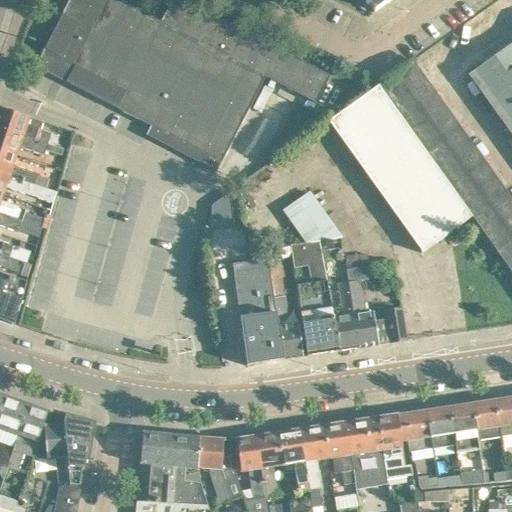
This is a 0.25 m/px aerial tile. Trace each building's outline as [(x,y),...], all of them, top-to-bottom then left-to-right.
[(69,0),(35,68),(65,82),(150,126),(207,156),(220,163),(264,77),(287,89),(315,104),(329,76),(181,0),(172,0),(161,22),(118,0),(69,0)] [(366,0),(365,2),(375,11),(390,0),(366,0)] [(511,45),(507,48),(469,76),(511,135),(511,45)] [(511,200),(470,143),(434,93),(423,77),(412,62),(400,70),(379,85),(378,86),(472,217),(471,217),(511,274),(511,200)] [(472,217),(378,86),(366,94),(338,115),(328,122),(421,252),(420,252),(421,253),(440,240),(447,235),(459,226),(471,217),(472,217)] [(0,109),(0,129),(47,145),(51,134),(40,131),(43,124),(0,109)] [(217,169),(220,163),(207,156),(150,126),(146,133),(217,169)] [(0,152),(15,158),(16,156),(19,148),(43,156),(45,151),(61,156),(63,150),(47,145),(0,129),(0,152)] [(0,174),(48,190),(49,188),(49,187),(43,177),(38,175),(26,171),(12,166),(15,159),(15,158),(0,152),(0,174)] [(0,174),(0,194),(2,196),(5,188),(52,204),(55,194),(55,193),(48,190),(0,174)] [(211,206),(209,232),(233,229),(229,193),(211,206)] [(0,194),(0,214),(41,229),(45,230),(51,212),(46,210),(44,219),(25,212),(25,211),(12,206),(0,202),(2,196),(0,194)] [(307,243),(321,241),(342,238),(310,194),(285,212),(307,243)] [(0,214),(0,226),(17,233),(18,231),(38,238),(41,229),(0,214)] [(340,352),(335,319),(328,281),(321,241),(307,243),(292,246),(294,259),(295,267),(309,265),(312,283),(298,285),(306,357),(340,352)] [(0,255),(18,262),(18,260),(31,265),(34,254),(0,242),(0,255)] [(294,259),(292,246),(278,248),(280,261),(294,259)] [(18,262),(0,255),(0,267),(14,272),(18,262)] [(231,272),(235,295),(242,340),(246,367),(255,365),(284,361),(274,299),(273,289),(270,278),(269,278),(267,267),(231,272)] [(349,283),(359,349),(378,346),(373,313),(367,315),(361,282),(368,281),(366,268),(347,271),(349,283)] [(0,293),(21,301),(26,284),(26,283),(0,273),(0,293)] [(285,298),(283,298),(280,277),(270,278),(273,289),(274,299),(284,361),(302,358),(297,324),(290,326),(285,298)] [(359,349),(349,283),(339,285),(344,318),(335,319),(340,352),(359,349)] [(0,293),(0,318),(14,325),(21,301),(0,293)] [(391,344),(406,342),(401,309),(385,311),(391,344)] [(391,344),(385,311),(373,313),(378,346),(384,345),(391,344)] [(0,428),(17,435),(28,405),(5,397),(0,411),(0,428)] [(511,398),(495,401),(500,438),(511,436),(511,398)] [(495,401),(472,405),(477,440),(500,438),(495,401)] [(7,465),(6,469),(18,473),(24,456),(32,459),(43,426),(48,412),(28,405),(17,435),(7,465)] [(472,405),(449,408),(455,448),(455,453),(479,450),(477,440),(472,405)] [(449,408),(428,411),(433,451),(455,448),(449,408)] [(403,415),(396,416),(400,443),(407,442),(409,454),(433,451),(428,411),(403,415)] [(396,416),(376,419),(381,451),(386,481),(406,478),(406,481),(412,480),(411,469),(404,470),(400,443),(396,416)] [(76,511),(91,424),(65,417),(63,424),(69,486),(58,487),(55,507),(54,511),(76,511)] [(376,419),(346,424),(356,484),(357,490),(379,487),(374,452),(381,451),(376,419)] [(56,462),(58,487),(69,486),(63,424),(43,426),(32,459),(34,460),(34,462),(48,460),(49,463),(56,462)] [(346,424),(324,427),(329,460),(332,475),(343,474),(345,486),(356,484),(346,424)] [(324,427),(300,431),(310,490),(312,503),(313,511),(321,511),(318,489),(322,488),(318,461),(329,460),(324,427)] [(300,431),(278,434),(283,467),(293,466),(297,492),(310,490),(300,431)] [(142,434),(135,511),(209,511),(208,508),(200,485),(197,470),(199,439),(142,434)] [(278,434),(256,438),(265,497),(276,495),(272,469),(283,467),(278,434)] [(256,438),(236,441),(241,472),(249,471),(251,490),(252,494),(253,499),(244,500),(248,511),(267,511),(265,497),(256,438)] [(199,439),(197,470),(209,471),(209,473),(220,507),(243,498),(241,492),(242,492),(230,460),(222,459),(223,441),(199,439)] [(459,476),(459,478),(460,487),(484,486),(484,485),(482,472),(459,476)] [(494,484),(506,483),(505,474),(493,475),(494,484)] [(419,491),(438,489),(437,480),(428,481),(428,478),(417,479),(419,491)] [(459,478),(448,479),(449,488),(460,487),(459,478)] [(251,490),(241,492),(243,498),(244,500),(253,499),(252,494),(251,490)] [(473,491),(447,493),(447,503),(473,501),(473,491)] [(447,493),(416,495),(418,504),(418,505),(447,503),(447,493)] [(351,500),(348,504),(349,508),(357,507),(356,499),(351,500)] [(313,511),(312,503),(289,506),(290,511),(313,511)]
